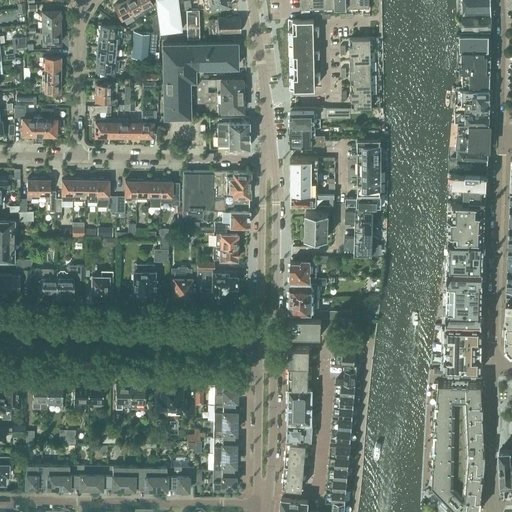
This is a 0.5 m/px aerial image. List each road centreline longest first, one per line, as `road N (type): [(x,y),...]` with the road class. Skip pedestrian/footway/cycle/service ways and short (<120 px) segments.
road 1 (residential): [(0,320),(268,325)]
road 2 (residential): [(0,350),(267,355)]
road 3 (residential): [(0,501),(262,505)]
road 4 (residential): [(263,490),(313,493),(323,437),(325,340),(268,340)]
road 5 (residential): [(501,142),(494,365),(511,366)]
road 6 (residential): [(77,156),(267,158)]
road 7 (residential): [(265,94),(325,91),(325,22),(364,21)]
road 8 (residential): [(268,165),(261,179),(260,305),(268,325)]
road 9 (residential): [(77,156),(78,0)]
road 10 (residential): [(501,0),(501,142)]
road 11 (residential): [(263,490),(267,355)]
road 12 (residential): [(267,355),(263,490)]
